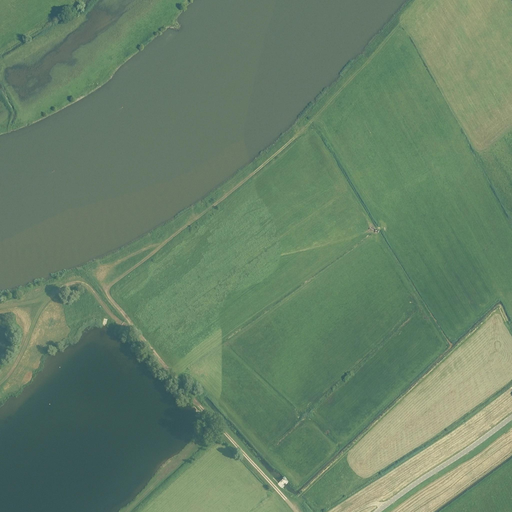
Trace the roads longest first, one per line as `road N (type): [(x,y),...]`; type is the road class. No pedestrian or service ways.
road 1 (track): [(296,511),(128,319)]
road 2 (tertiary): [(376,511),(511,415)]
